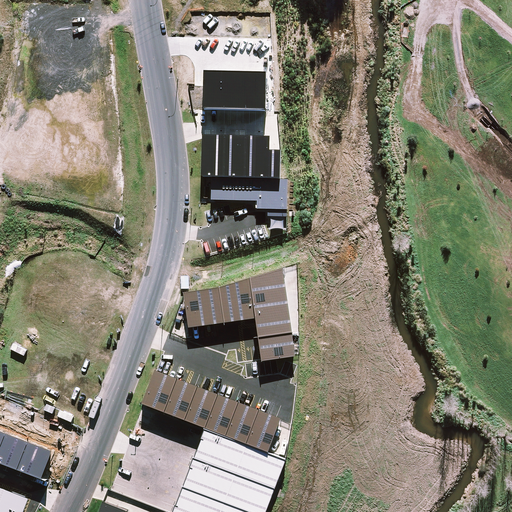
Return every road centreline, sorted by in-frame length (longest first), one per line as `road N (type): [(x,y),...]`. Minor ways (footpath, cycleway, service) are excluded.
road 1 (unclassified): [(66,511),(153,295),(171,221),(173,186),(145,0)]
road 2 (unknown): [(20,88),(49,24),(147,15)]
